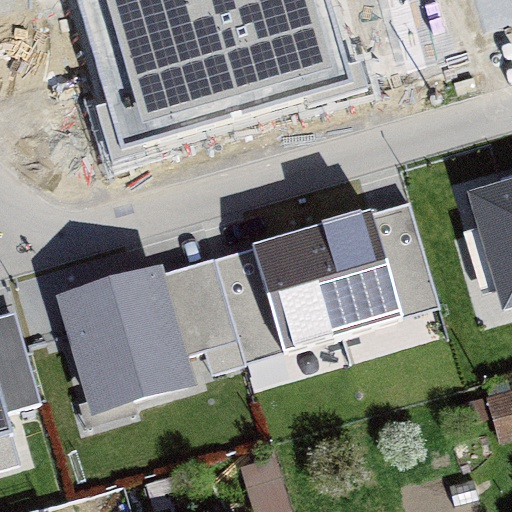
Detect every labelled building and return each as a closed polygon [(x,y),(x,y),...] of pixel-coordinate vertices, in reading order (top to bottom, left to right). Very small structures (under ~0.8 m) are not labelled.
[(330,0),(78,0),(122,149),(354,82),(330,0)] [(511,196),(481,205),(511,309),(511,308),(511,196)] [(404,320),(373,218),(258,253),(289,355),(404,320)] [(193,388),(162,280),(72,306),(103,414),(193,388)] [(0,442),(18,437),(0,376),(0,442)] [(511,399),(490,404),(499,444),(511,440),(511,399)]
